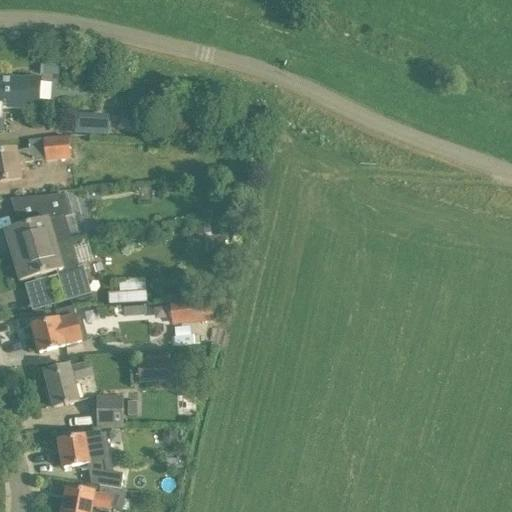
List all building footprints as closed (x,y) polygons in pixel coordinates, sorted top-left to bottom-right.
[(25,110),(25,106),(40,107),(41,81),(0,78),(0,131),(2,132),(3,109),(25,110)] [(267,122),(256,117),(251,128),(263,132),(267,122)] [(46,163),(70,161),(68,137),(44,139),(46,163)] [(0,182),(21,179),(19,165),(33,163),(30,150),(17,152),(16,150),(0,152),(0,182)] [(255,186),(248,176),(241,181),(249,191),(255,186)] [(67,195),(12,199),(20,226),(5,231),(12,256),(71,239),(66,220),(74,218),(67,195)] [(198,235),(199,254),(212,252),(209,225),(194,227),(195,235),(198,235)] [(71,239),(12,256),(20,282),(56,271),(65,303),(91,295),(83,267),(80,268),(71,239)] [(108,296),(109,308),(147,304),(146,292),(121,295),(108,296)] [(213,320),(219,319),(225,298),(212,299),(213,320)] [(212,299),(170,302),(172,326),(213,323),(213,320),(212,299)] [(33,326),(40,353),(88,341),(81,316),(75,317),(73,307),(55,312),(57,320),(33,326)] [(139,383),(171,382),(169,355),(138,356),(139,383)] [(80,401),(75,382),(94,378),(90,362),(71,367),(70,365),(45,372),(54,408),(80,401)] [(97,429),(104,429),(123,429),(123,397),(97,397),(97,429)] [(167,430),(163,434),(163,440),(167,444),(172,444),(176,440),(176,434),(172,430),(167,430)] [(88,449),(102,447),(100,435),(88,437),(88,436),(59,441),(64,468),(91,463),(88,449)] [(100,486),(121,489),(124,474),(103,470),(100,486)] [(63,511),(91,511),(92,508),(110,511),(110,509),(123,511),(126,490),(121,489),(100,486),(99,494),(95,493),(67,488),(63,511)]
